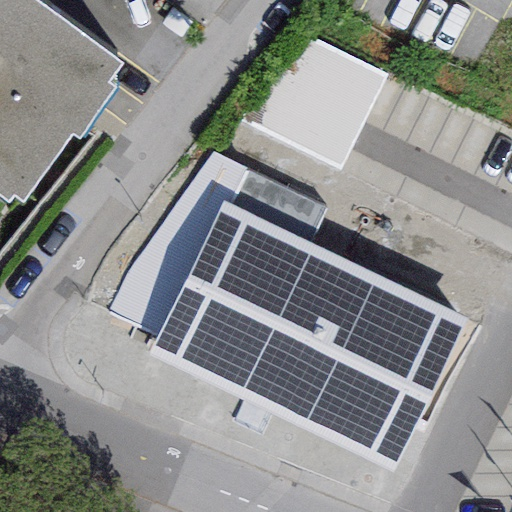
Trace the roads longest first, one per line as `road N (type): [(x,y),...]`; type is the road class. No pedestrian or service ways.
road 1 (residential): [(0,354),(258,0)]
road 2 (residential): [(0,395),(272,511)]
road 3 (unknown): [(452,511),(511,381)]
